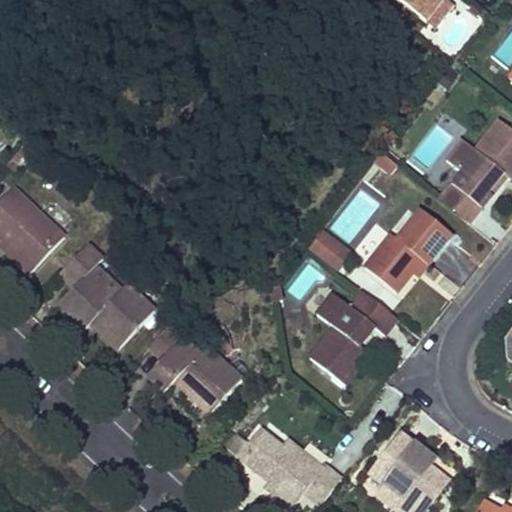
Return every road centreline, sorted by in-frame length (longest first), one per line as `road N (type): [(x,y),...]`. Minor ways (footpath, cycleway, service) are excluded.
road 1 (residential): [(223,511),(168,472),(0,309)]
road 2 (residential): [(0,361),(162,511)]
road 3 (residential): [(511,430),(476,410),(451,367),(461,331),(511,264)]
